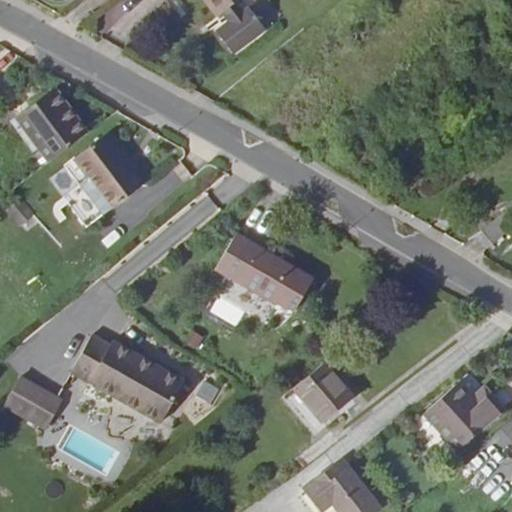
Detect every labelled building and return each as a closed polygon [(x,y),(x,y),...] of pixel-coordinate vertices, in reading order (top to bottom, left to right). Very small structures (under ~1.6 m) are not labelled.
[(211,0),(221,11),(226,7),(233,15),(246,5),(242,0),(211,0)] [(246,5),(233,15),(233,16),(221,26),(238,48),(270,23),(252,1),(247,5),(246,5)] [(55,159),(96,130),(83,112),(75,118),(54,89),(22,113),(55,159)] [(122,151),(129,146),(118,131),(71,167),(83,182),(67,193),(89,225),(145,183),(138,173),(122,151)] [(145,168),(129,146),(122,151),(138,173),(145,168)] [(0,149),(0,174),(1,175),(13,163),(0,149)] [(511,212),(504,203),(478,223),(489,237),(511,218),(511,212)] [(23,234),(34,224),(18,209),(8,218),(23,234)] [(234,234),(214,270),(275,305),(276,303),(286,308),(287,307),(293,311),(312,278),(234,234)] [(208,312),(235,327),(245,310),(217,295),(208,312)] [(92,335),(74,368),(92,378),(90,382),(162,423),(185,380),(114,341),(111,345),(92,335)] [(326,355),(283,387),(315,428),(342,406),(339,401),(354,390),(326,355)] [(92,378),(74,368),(88,384),(90,382),(92,378)] [(18,375),(3,408),(48,428),(62,394),(18,375)] [(439,414),(471,386),(465,380),(434,408),(439,414)] [(493,385),(480,396),(487,404),(500,392),(493,385)] [(480,396),(471,386),(439,414),(457,435),(503,396),(500,392),(487,404),(480,396)] [(503,396),(457,435),(466,445),(511,405),(503,396)] [(336,464),(307,489),(326,511),(337,502),(345,511),(377,511),(386,504),(353,465),(344,473),(336,464)]
